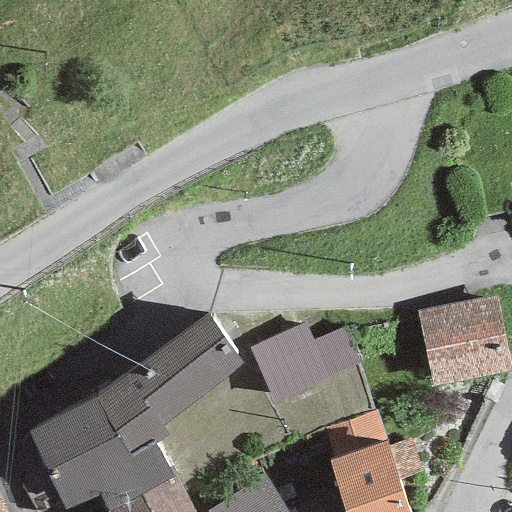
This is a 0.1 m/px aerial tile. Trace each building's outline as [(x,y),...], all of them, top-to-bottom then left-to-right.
[(498,297),(415,311),(428,385),(511,371),(498,297)] [(117,441),(119,438),(129,457),(153,444),(168,435),(162,425),(242,364),(208,314),(94,398),(117,441)] [(248,348),(273,404),(360,365),(344,328),(312,342),(304,323),(248,348)] [(117,441),(94,398),(29,431),(65,511),(98,493),(108,511),(194,511),(172,471),(166,474),(153,444),(129,457),(119,438),(117,441)] [(332,459),(386,442),(376,413),(323,430),(332,459)] [(387,447),(399,482),(420,475),(408,440),(387,447)] [(332,459),(328,461),(344,511),(408,511),(399,482),(387,447),(386,442),(332,459)] [(205,511),(287,511),(264,475),(205,511)]
